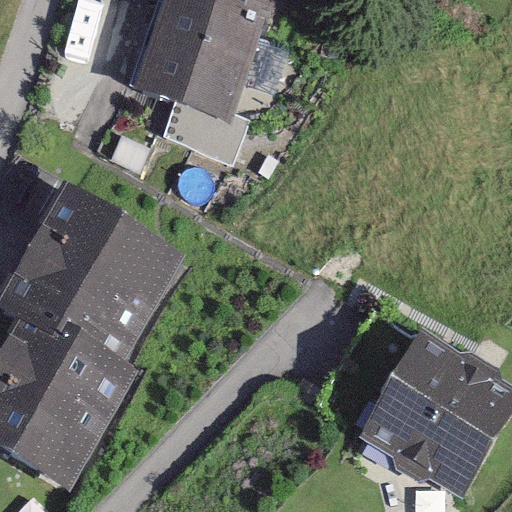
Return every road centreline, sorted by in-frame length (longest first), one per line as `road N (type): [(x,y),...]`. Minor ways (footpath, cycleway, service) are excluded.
road 1 (residential): [(126,511),(297,335)]
road 2 (residential): [(37,0),(0,119)]
